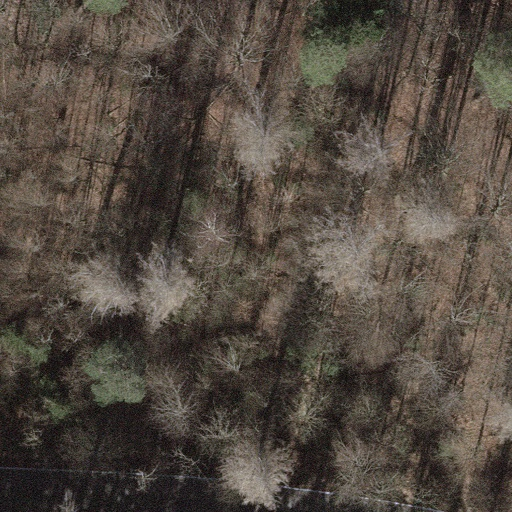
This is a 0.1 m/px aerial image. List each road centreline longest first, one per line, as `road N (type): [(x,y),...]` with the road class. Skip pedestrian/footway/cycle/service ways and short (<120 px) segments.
road 1 (track): [(511,167),(374,72),(248,11),(196,0)]
road 2 (residential): [(0,496),(233,511)]
